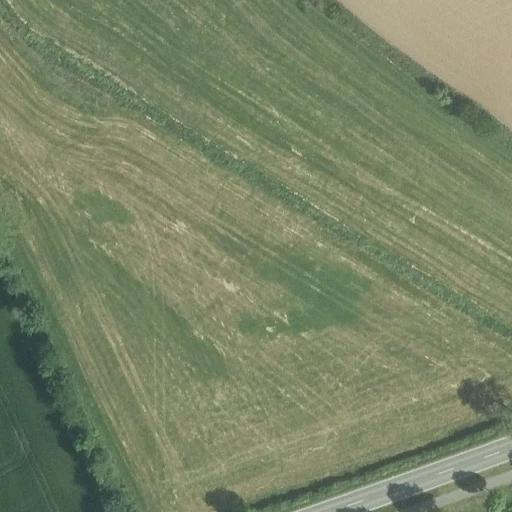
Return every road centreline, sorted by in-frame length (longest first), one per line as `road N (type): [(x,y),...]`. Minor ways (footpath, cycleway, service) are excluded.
road 1 (track): [(113,511),(0,272)]
road 2 (tertiary): [(327,511),(511,447)]
